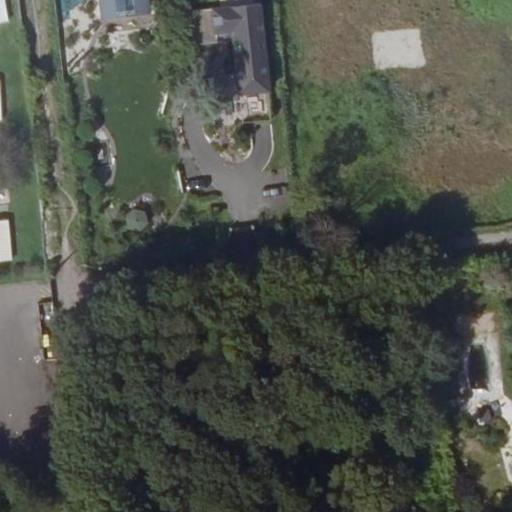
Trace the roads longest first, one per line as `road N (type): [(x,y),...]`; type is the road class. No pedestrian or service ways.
road 1 (unclassified): [(79,281),(511,236)]
road 2 (residential): [(79,281),(40,0)]
road 3 (residential): [(97,511),(79,281)]
